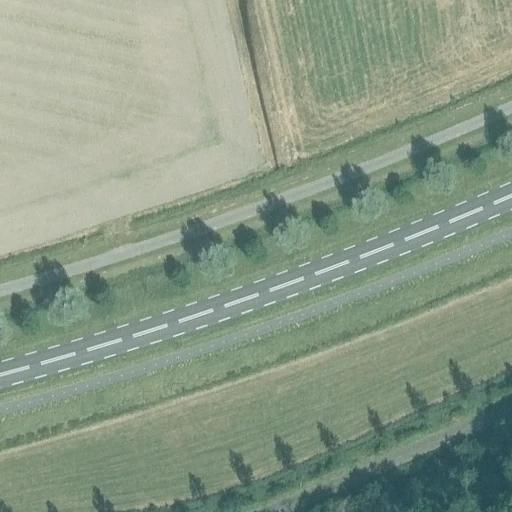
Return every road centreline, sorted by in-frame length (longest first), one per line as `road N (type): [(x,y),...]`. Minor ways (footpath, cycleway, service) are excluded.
road 1 (unclassified): [(0,292),(209,226),(511,109)]
road 2 (secondary): [(0,375),(381,249),(511,196)]
road 3 (unclassified): [(273,511),(511,408)]
